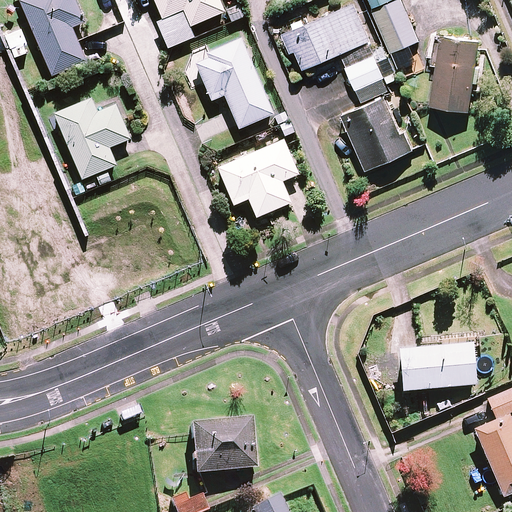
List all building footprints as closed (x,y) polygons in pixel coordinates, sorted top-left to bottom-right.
[(18,0),(52,77),(86,62),(71,29),(83,23),(73,0),(18,0)] [(223,13),(217,0),(153,0),(162,22),(157,24),(168,49),(193,39),(189,28),(223,13)] [(418,42),(401,0),(398,0),(374,10),(391,53),(418,42)] [(340,52),(368,40),(372,39),(356,1),(283,31),(291,50),(295,49),(303,67),(340,52)] [(479,34),(443,29),(432,104),(468,109),(479,34)] [(273,114),(241,39),(194,59),(211,100),(224,94),(239,128),(273,114)] [(368,40),(340,52),(362,104),(385,95),(386,83),(368,40)] [(0,125),(17,92),(0,83),(0,125)] [(366,167),(412,148),(404,128),(399,130),(385,95),(362,104),(344,112),(366,167)] [(96,111),(91,99),(55,114),(82,178),(116,164),(108,147),(130,138),(116,103),(96,111)] [(286,111),(274,117),(282,136),(295,130),(286,111)] [(0,138),(19,182),(35,175),(28,160),(42,154),(30,125),(0,138)] [(298,172),(284,138),(218,165),(233,203),(248,197),(256,215),(291,201),(282,179),(298,172)] [(46,159),(31,165),(35,175),(40,186),(55,180),(46,159)] [(43,215),(31,186),(3,198),(16,229),(23,226),(43,272),(38,274),(45,293),(85,276),(56,209),(43,215)] [(177,227),(163,191),(97,217),(125,287),(143,280),(137,266),(171,252),(163,233),(177,227)] [(475,381),(473,338),(398,341),(399,356),(389,356),(390,385),(475,381)] [(511,410),(511,386),(487,396),(495,416),(474,425),(503,497),(511,493),(511,418),(509,412),(511,410)] [(252,465),(247,415),(191,421),(196,471),(252,465)] [(198,511),(206,509),(199,490),(172,499),(176,511),(198,511)] [(285,511),(275,491),(249,504),(252,511),(285,511)]
